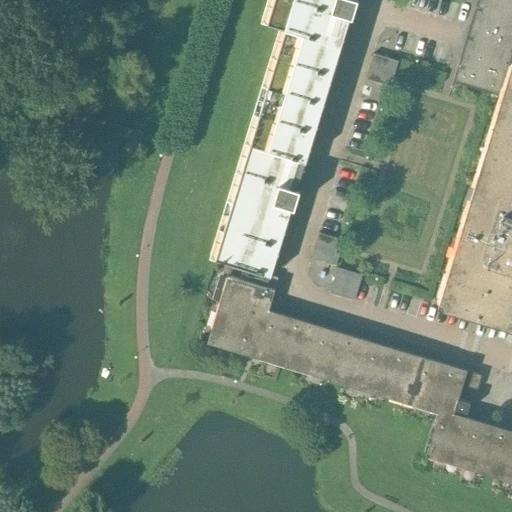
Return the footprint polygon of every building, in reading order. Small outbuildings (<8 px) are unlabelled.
[(274,0),(267,22),(267,23),(285,28),(215,259),(243,267),(240,277),(274,288),(277,278),(271,276),(292,207),(294,207),(300,189),(298,188),(350,16),(353,17),(357,0),(274,0)] [(511,0),(477,0),(453,81),(504,97),(442,300),(475,310),(511,321),(511,0)] [(373,54),(365,78),(390,86),(398,62),(373,54)] [(318,232),(311,257),(336,265),(343,240),(318,232)] [(329,292),(354,299),(361,274),(336,267),(329,292)] [(274,288),(240,277),(231,274),(211,339),(441,410),(427,456),(511,481),(511,431),(453,413),(455,408),(467,412),(470,402),(458,398),(462,385),(479,390),(479,389),(476,388),(480,374),(268,309),(274,288)]
